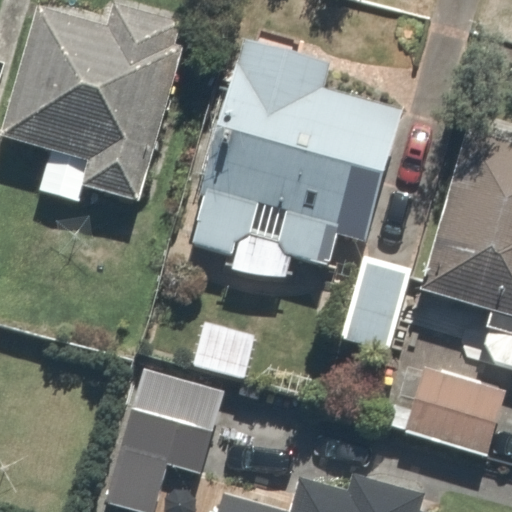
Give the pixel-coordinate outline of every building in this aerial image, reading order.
[(108,24),(38,5),(2,131),(92,156),(83,187),(140,203),(184,49),(174,46),(180,23),(114,4),(108,24)] [(312,60),(220,37),(171,236),(214,246),(209,267),(275,283),(283,250),(314,257),(320,234),(344,240),(376,107),(305,89),(312,60)] [(511,137),(440,122),(403,291),(480,308),(475,328),(474,331),(474,334),(474,337),(474,339),(474,342),(475,345),(476,348),(477,350),(479,353),(480,355),(482,357),(484,359),(486,361),(488,362),(491,364),(494,365),(496,366),(499,366),(502,367),(504,367),(507,367),(510,366),(511,365),(511,137)] [(369,347),(394,259),(334,242),(308,330),(369,347)] [(140,511),(155,460),(190,469),(217,374),(133,351),(88,511),(140,511)] [(500,390),(409,363),(388,434),(479,461),(500,390)] [(339,484),(288,469),(275,511),(433,511),(418,507),(424,487),(345,464),(339,484)]
